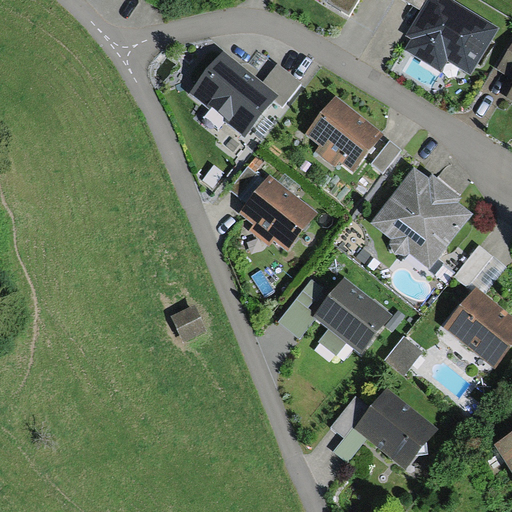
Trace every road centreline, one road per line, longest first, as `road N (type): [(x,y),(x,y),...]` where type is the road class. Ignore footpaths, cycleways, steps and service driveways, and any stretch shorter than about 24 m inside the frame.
road 1 (residential): [(119,52),(141,83),(318,511)]
road 2 (residential): [(119,52),(188,22),(265,24),(338,58),(511,187)]
